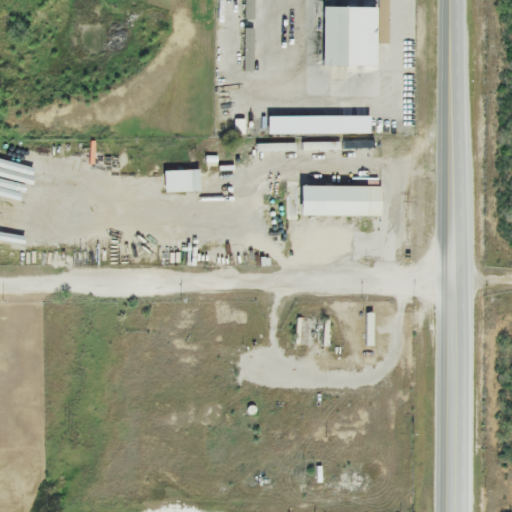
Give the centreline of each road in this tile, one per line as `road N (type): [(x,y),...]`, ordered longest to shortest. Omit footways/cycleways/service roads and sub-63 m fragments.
road 1 (primary): [(458,281),(456,0)]
road 2 (primary): [(463,511),(458,281)]
